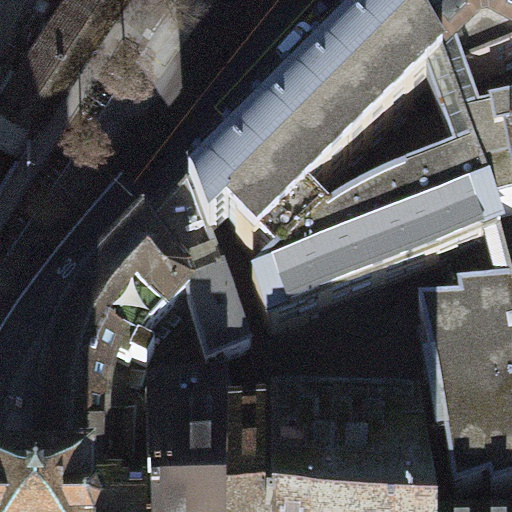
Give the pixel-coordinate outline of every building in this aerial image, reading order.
[(43,130),(126,0),(71,0),(2,103),(43,130)] [(494,280),(502,307),(511,307),(511,269),(502,228),(511,224),(511,124),(464,134),(472,164),(407,190),(331,228),(318,207),(447,78),(402,0),(380,0),(213,182),(110,280),(167,360),(193,330),(211,381),(256,364),(215,245),(224,238),(232,232),(259,267),(267,261),(277,271),(254,294),(270,340),(487,257),(494,280)] [(511,0),(402,0),(447,78),(485,44),(492,43),(511,52),(511,0)] [(281,511),(281,434),(159,429),(167,360),(110,280),(53,384),(39,511),(281,511)] [(511,307),(502,307),(467,310),(470,322),(425,324),(439,379),(462,511),(499,499),(501,509),(511,506),(511,307)] [(444,511),(431,439),(281,434),(281,511),(444,511)]
